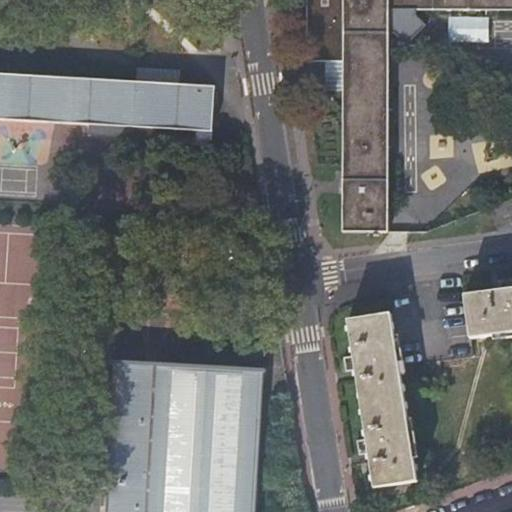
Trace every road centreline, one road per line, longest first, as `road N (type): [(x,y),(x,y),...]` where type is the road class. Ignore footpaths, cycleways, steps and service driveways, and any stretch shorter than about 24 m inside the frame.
road 1 (residential): [(290,282),(246,0)]
road 2 (residential): [(330,511),(290,282)]
road 3 (residential): [(511,249),(290,282)]
